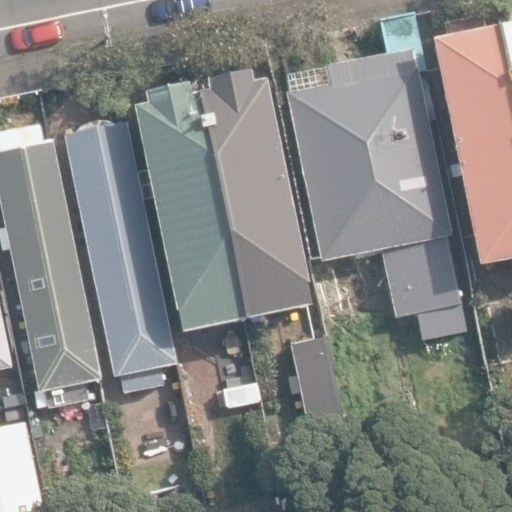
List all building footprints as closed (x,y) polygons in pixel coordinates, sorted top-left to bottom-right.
[(431,45),(478,269),(511,262),(511,11),(504,13),(507,28),(485,33),(482,18),(443,26),(446,42),(431,45)] [(285,95),(321,265),(381,253),(395,320),(415,316),(421,342),(465,333),(445,240),(453,238),(418,75),(427,73),(414,14),(379,21),(386,55),(324,68),(328,86),(285,95)] [(182,336),(312,308),(263,84),(251,87),(248,74),(205,83),(208,96),(189,100),(187,87),(144,96),(147,109),(133,112),(182,336)] [(64,139),(115,379),(121,378),(125,395),(166,386),(162,369),(174,366),(123,124),(111,127),(110,123),(76,131),(77,136),(64,139)] [(0,138),(2,151),(0,151),(0,204),(41,408),(95,398),(92,383),(103,381),(54,141),(44,143),(40,124),(0,132),(0,138)] [(0,371),(12,369),(0,312),(0,371)] [(290,346),(311,438),(345,430),(324,338),(290,346)] [(31,411),(22,372),(4,376),(12,415),(31,411)] [(229,408),(260,401),(257,384),(225,390),(229,408)] [(511,388),(503,391),(511,437),(511,388)] [(0,511),(40,511),(25,425),(0,429),(0,511)]
